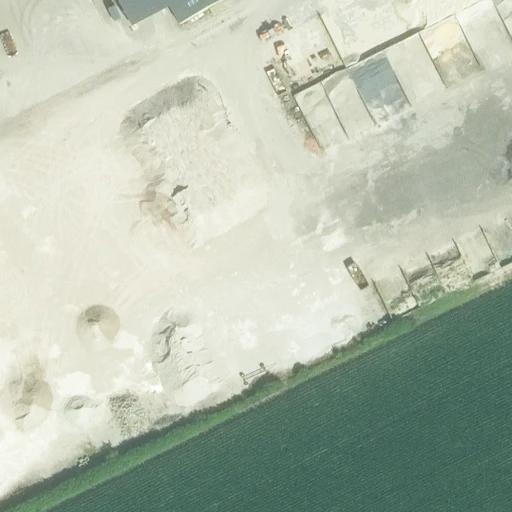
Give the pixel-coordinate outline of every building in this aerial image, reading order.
[(92,0),(97,11),(127,0),(92,0)] [(166,0),(181,26),(226,0),(166,0)] [(315,16),(272,33),(285,68),(328,52),(315,16)] [(33,20),(21,23),(27,45),(39,43),(33,20)] [(418,33),(382,46),(401,102),(437,90),(418,33)]
